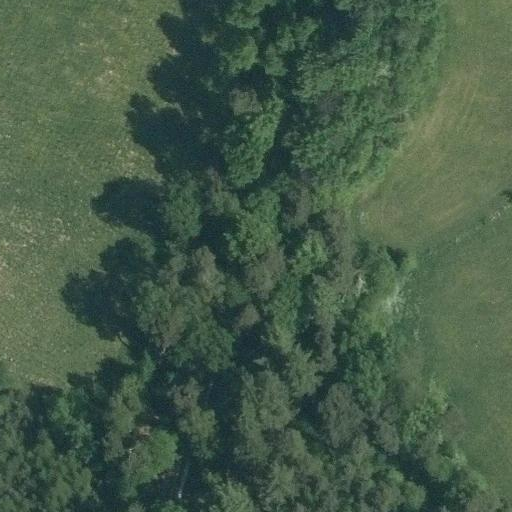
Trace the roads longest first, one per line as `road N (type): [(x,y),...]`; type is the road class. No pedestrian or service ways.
road 1 (track): [(157,511),(251,194)]
road 2 (track): [(251,194),(308,0)]
